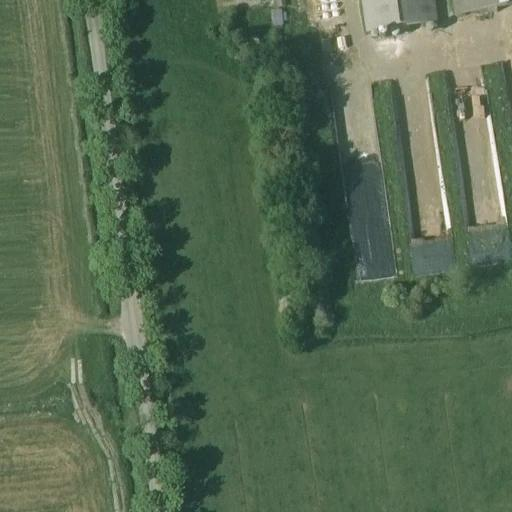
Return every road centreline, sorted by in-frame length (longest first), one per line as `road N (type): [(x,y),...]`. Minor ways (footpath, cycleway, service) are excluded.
road 1 (unclassified): [(152,511),(85,0)]
road 2 (track): [(372,254),(335,0)]
